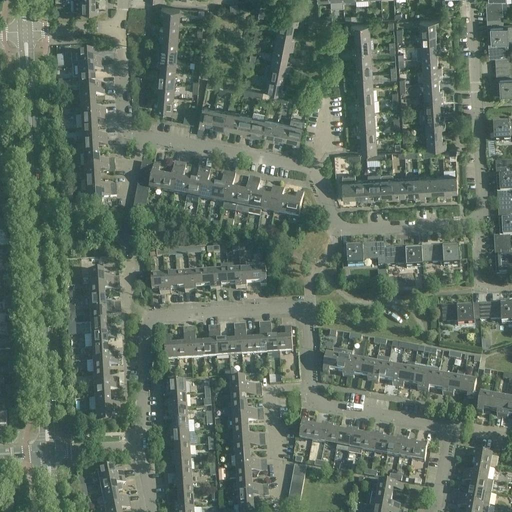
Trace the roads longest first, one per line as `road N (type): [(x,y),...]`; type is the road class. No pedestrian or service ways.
road 1 (tertiary): [(48,450),(26,33)]
road 2 (residential): [(312,385),(303,309),(155,320)]
road 3 (residential): [(313,169),(142,137)]
road 4 (residential): [(450,430),(323,403),(312,385)]
road 5 (residential): [(279,504),(272,395),(312,385)]
road 6 (residential): [(339,229),(474,222)]
road 7 (residential): [(155,320),(139,447)]
